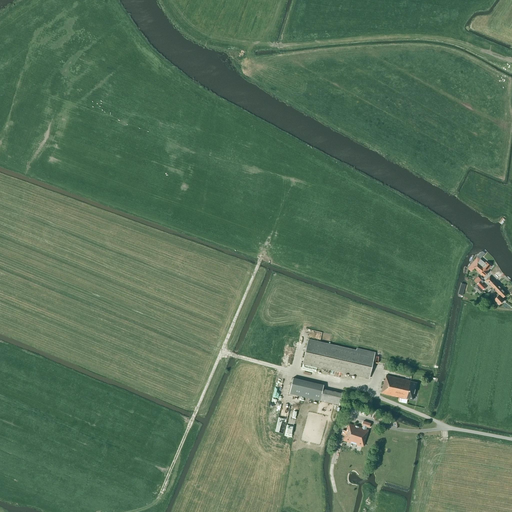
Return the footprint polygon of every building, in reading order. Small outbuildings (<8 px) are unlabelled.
[(480,271),(479,272),(484,276),(488,271),(483,268),(486,265),(484,263),(488,259),(484,255),(480,260),(477,263),(481,267),(479,269),(480,271)] [(477,263),(480,260),(478,258),(469,269),(472,271),(474,269),(479,272),(480,271),(479,269),(481,267),(477,263)] [(497,292),(501,288),(490,276),(485,280),(493,288),(488,293),(491,295),(495,291),(497,292)] [(486,287),(480,281),(477,284),(483,290),(486,287)] [(465,284),(460,283),(456,299),(461,301),(465,284)] [(502,298),(507,294),(501,288),(497,292),(502,298)] [(494,299),(499,305),(503,301),(498,295),(497,294),(495,296),(496,298),(494,299)] [(308,340),(303,363),(369,378),(375,353),(357,349),(356,351),(308,340)] [(384,380),(381,393),(408,400),(408,399),(413,400),(417,383),(410,382),(410,381),(386,375),(385,380),(384,380)] [(289,394),(339,405),(342,393),(322,389),(324,384),(293,377),(289,394)] [(295,435),(300,410),(291,408),(286,433),(295,435)] [(343,440),(363,447),(368,430),(364,428),(363,429),(362,428),(349,423),(346,431),(343,430),(341,435),(344,436),(343,440)]
